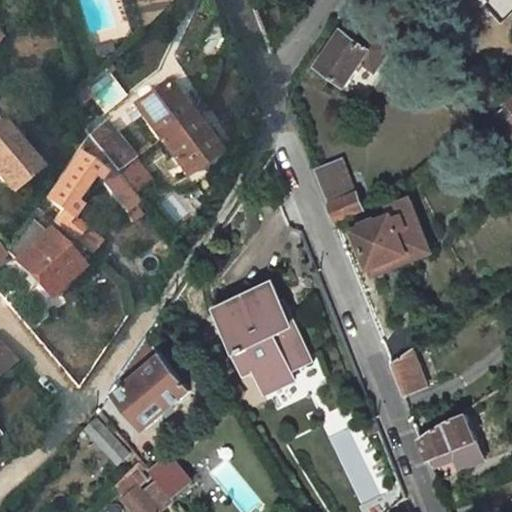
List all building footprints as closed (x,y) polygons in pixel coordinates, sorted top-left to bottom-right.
[(28,0),(20,0),(8,17),(12,25),(29,2),(28,0)] [(355,0),(371,13),(380,1),(389,8),(394,0),(355,0)] [(226,41),(215,14),(200,45),(215,63),(226,41)] [(344,32),(317,66),(345,87),(363,62),(374,70),(390,48),(383,44),(389,37),(369,21),(362,31),(355,41),(344,32)] [(159,142),(190,117),(162,82),(132,105),(159,142)] [(86,92),(82,89),(74,96),(78,111),(91,98),(86,92)] [(258,122),(247,95),(227,104),(247,138),(258,122)] [(191,119),(190,117),(159,142),(185,173),(214,149),(191,119)] [(0,154),(16,140),(23,134),(14,122),(6,129),(0,121),(0,154)] [(135,160),(105,122),(87,137),(117,175),(135,160)] [(86,230),(70,216),(96,177),(111,196),(115,193),(125,185),(117,175),(87,137),(85,135),(43,198),(61,210),(52,221),(75,241),(86,230)] [(0,154),(0,179),(9,190),(37,166),(16,140),(0,154)] [(342,162),(316,172),(329,206),(355,196),(342,162)] [(134,197),(125,185),(115,193),(124,205),(134,197)] [(329,206),(335,220),(363,210),(358,194),(355,196),(329,206)] [(415,201),(391,209),(393,217),(396,216),(407,255),(367,267),(370,277),(432,257),(415,201)] [(383,220),(356,228),(367,267),(407,255),(396,216),(393,217),(391,209),(390,206),(380,209),(383,220)] [(36,223),(42,216),(35,209),(10,246),(9,248),(5,251),(48,296),(80,266),(46,230),(44,232),(36,223)] [(75,241),(90,255),(101,242),(86,230),(75,241)] [(9,248),(0,237),(0,256),(5,251),(9,248)] [(309,355),(268,283),(217,312),(250,372),(260,367),(274,391),(299,377),(292,365),(309,355)] [(147,336),(119,378),(121,382),(114,393),(144,429),(189,390),(147,336)] [(0,374),(16,361),(0,342),(0,374)] [(406,397),(430,388),(414,349),(393,365),(406,397)] [(125,453),(95,417),(84,427),(115,462),(125,453)] [(423,439),(433,465),(454,453),(463,471),(486,458),(477,441),(465,417),(423,439)] [(186,477),(165,452),(146,468),(167,493),(186,477)] [(108,487),(130,511),(159,511),(158,511),(172,498),(167,493),(146,468),(137,458),(108,487)]
